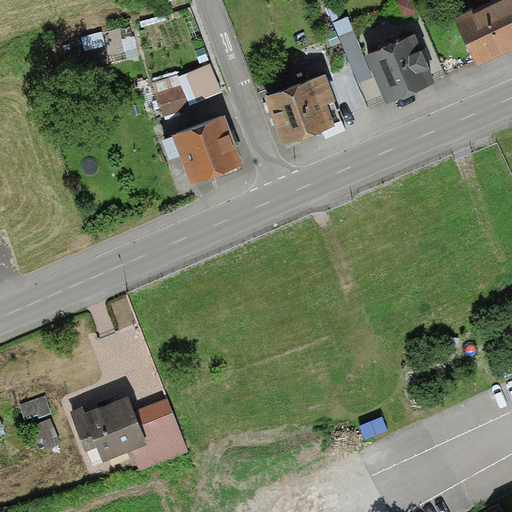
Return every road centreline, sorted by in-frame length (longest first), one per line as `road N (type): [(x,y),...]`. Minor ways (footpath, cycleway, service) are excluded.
road 1 (secondary): [(281,197),(0,314)]
road 2 (secondary): [(511,96),(281,197)]
road 3 (residential): [(281,197),(203,0)]
